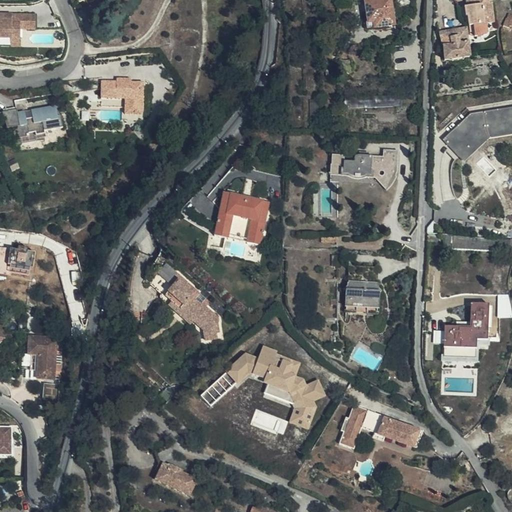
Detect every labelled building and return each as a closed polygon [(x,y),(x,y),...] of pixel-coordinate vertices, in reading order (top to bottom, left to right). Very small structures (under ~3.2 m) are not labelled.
[(394,24),(391,0),(376,0),(365,1),(368,22),(375,21),(375,26),(394,24)] [(485,22),(486,22),(495,21),(492,0),(466,0),(467,5),(483,4),(485,22)] [(487,34),(486,22),(485,22),(483,4),(467,5),(465,6),(466,15),(468,15),(470,30),(474,30),(475,37),(486,36),(487,34)] [(511,16),(508,15),(507,19),(504,22),(503,26),(509,28),(510,27),(511,27),(511,16)] [(37,17),(22,17),(21,19),(9,19),(9,17),(0,16),(0,41),(12,41),(22,41),(23,32),(37,32),(37,17)] [(464,57),(469,56),(466,29),(463,28),(438,33),(440,47),(442,49),(443,60),(448,59),(449,60),(464,58),(464,57)] [(22,49),(22,41),(12,41),(12,49),(22,49)] [(132,81),(116,81),(102,80),(102,98),(126,99),(125,114),(142,115),(144,82),(132,81)] [(511,107),(471,113),(443,140),(464,162),(491,137),(511,134),(511,107)] [(64,130),(62,119),(59,119),(56,108),(32,113),(33,120),(27,122),(25,114),(18,116),(18,112),(4,115),(8,131),(11,130),(15,143),(31,140),(30,137),(36,136),(37,139),(48,137),(47,134),(64,130)] [(396,149),(381,149),(381,156),(381,170),(396,170),(396,149)] [(331,156),(330,170),(339,171),(339,175),(348,175),(349,176),(352,177),(354,178),(357,178),(360,178),(362,177),(363,176),(364,175),(372,176),(372,170),(381,170),(381,156),(358,155),(356,155),(355,156),(354,157),(353,159),(353,162),(343,162),(343,156),(331,156)] [(339,183),(339,171),(330,170),(330,182),(339,183)] [(381,170),(372,170),(372,176),(387,191),(389,189),(391,186),(393,183),(394,180),(395,176),(396,173),(396,170),(381,170)] [(271,200),(257,198),(256,200),(237,197),(238,194),(224,191),(216,234),(226,236),(229,223),(232,224),(234,215),(235,211),(253,215),(252,219),(251,227),(265,230),(271,200)] [(262,243),(265,230),(251,227),(248,241),(262,243)] [(511,238),(445,235),(444,248),(511,251),(511,238)] [(175,277),(178,273),(175,270),(167,263),(152,280),(163,291),(166,293),(165,295),(172,301),(173,302),(175,300),(195,318),(193,320),(193,321),(203,330),(205,340),(216,338),(215,331),(214,324),(215,324),(216,324),(216,323),(217,323),(217,322),(218,321),(218,320),(218,319),(218,318),(217,317),(216,316),(216,315),(215,315),(214,315),(214,314),(213,314),(212,314),(211,315),(208,318),(201,311),(204,307),(192,296),(194,293),(178,279),(175,277)] [(375,305),(375,284),(371,284),(370,266),(349,266),(350,283),(346,283),(345,305),(375,305)] [(197,290),(178,273),(175,277),(178,279),(194,293),(197,290)] [(163,291),(152,280),(150,283),(161,293),(163,291)] [(498,317),(511,317),(511,308),(509,294),(498,294),(498,317)] [(195,318),(175,300),(173,302),(172,301),(169,304),(190,324),(191,324),(193,321),(193,320),(195,318)] [(488,341),(488,304),(470,304),(469,327),(443,327),(442,357),(475,357),(475,341),(488,341)] [(216,316),(205,306),(204,307),(201,311),(208,318),(211,315),(212,314),(213,314),(214,314),(214,315),(215,315),(216,315),(216,316)] [(28,353),(32,354),(39,354),(38,369),(37,378),(55,379),(57,336),(29,335),(28,353)] [(264,346),(259,358),(246,353),(225,372),(238,385),(251,373),(265,379),(264,383),(269,385),(266,393),(293,403),(295,409),(290,423),(309,430),(317,407),(315,401),(326,396),(319,380),(306,385),(304,379),(296,376),(301,363),(276,353),(277,351),(264,346)] [(39,354),(32,354),(31,369),(38,369),(39,354)] [(58,397),(59,385),(45,383),(43,396),(58,397)] [(340,432),(343,433),(358,438),(362,428),(374,433),(385,437),(417,448),(423,432),(352,406),(348,418),(345,417),(340,432)] [(0,454),(13,454),(13,426),(0,425),(0,454)] [(358,438),(343,433),(339,444),(354,449),(358,438)] [(383,441),(385,437),(374,433),(372,437),(383,441)] [(189,467),(177,462),(171,449),(158,454),(163,468),(164,469),(157,483),(192,498),(199,482),(185,476),(189,467)]
